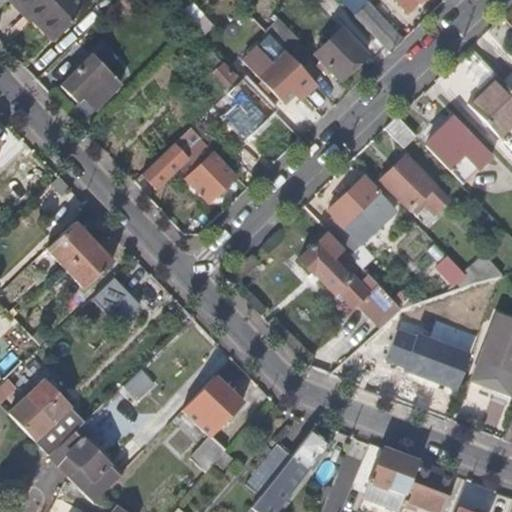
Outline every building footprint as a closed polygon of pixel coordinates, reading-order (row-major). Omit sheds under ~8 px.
[(35,15),(19,0),(7,0),(29,22),(33,18),(35,15)] [(87,4),(83,0),(19,0),(35,15),(33,18),(53,39),(68,25),(87,4)] [(184,6),(178,0),(164,0),(168,4),(177,13),(184,6)] [(198,21),(218,0),(190,0),(184,6),(188,10),(198,21)] [(394,0),(402,8),(410,0),(416,0),(418,2),(420,0),(394,0)] [(181,17),(188,10),(184,6),(177,13),(181,17)] [(181,17),(177,13),(173,17),(177,22),(181,17)] [(370,34),(382,22),(373,13),(361,25),(370,34)] [(392,32),(382,22),(370,34),(388,53),(401,41),(392,32)] [(332,36),(338,31),(333,27),(327,31),(332,36)] [(359,49),(339,29),(338,31),(332,36),(330,38),(313,53),(320,60),(332,73),(339,80),(347,72),(359,60),(364,55),(359,49)] [(164,56),(175,44),(168,38),(157,49),(164,56)] [(269,64),(253,48),(240,60),(248,69),(256,76),(269,64)] [(207,75),(218,63),(204,49),(193,59),(207,75)] [(308,78),(291,61),(282,51),(269,64),(256,76),(259,80),(265,86),(281,103),(290,94),(308,78)] [(116,85),(94,62),(88,58),(59,86),(74,103),(80,97),(91,109),(116,85)] [(237,81),(222,66),(218,63),(207,75),(224,93),(237,81)] [(511,125),(511,94),(510,92),(494,75),(464,102),(498,139),(511,125)] [(131,87),(136,82),(129,76),(124,81),(131,87)] [(298,102),(315,85),(308,78),(290,94),(298,102)] [(271,112),(252,92),(239,79),(237,81),(224,93),(233,103),(221,114),(226,119),(232,126),(234,128),(244,139),(254,129),(271,112)] [(265,86),(259,80),(255,84),(261,90),(265,86)] [(408,131),(394,116),(382,128),(399,147),(413,135),(408,131)] [(232,126),(226,119),(221,125),(227,131),(232,126)] [(488,158),(451,119),(424,147),(437,161),(447,171),(464,154),(477,168),(488,158)] [(209,136),(194,121),(187,128),(197,139),(202,144),(209,136)] [(188,147),(197,139),(187,128),(176,139),(156,157),(166,168),(170,163),(173,161),(188,147)] [(218,146),(209,136),(202,144),(211,153),(218,146)] [(203,160),(211,153),(202,144),(197,139),(188,147),(173,161),(170,163),(185,178),(192,170),(203,160)] [(229,179),(233,176),(211,153),(203,160),(192,170),(185,178),(184,179),(190,185),(206,202),(212,195),(229,179)] [(460,185),(477,168),(464,154),(447,171),(454,179),(460,185)] [(150,188),(168,170),(166,168),(156,157),(150,163),(138,175),(150,188)] [(444,202),(419,175),(402,158),(393,167),(379,180),(407,210),(417,201),(421,205),(431,215),(444,202)] [(367,234),(393,209),(361,176),(343,194),(326,211),(332,217),(322,229),(325,231),(331,238),(341,248),(347,254),(367,234)] [(412,214),(421,205),(417,201),(407,210),(412,214)] [(84,248),(91,242),(71,222),(63,230),(52,239),(44,247),(43,248),(62,269),(68,263),(84,248)] [(329,261),(341,248),(331,238),(325,231),(297,258),(329,290),(330,289),(332,291),(345,280),(341,273),(329,261)] [(81,289),(110,262),(91,242),(84,248),(68,263),(62,269),(81,289)] [(462,276),(457,271),(444,256),(433,267),(451,287),(462,276)] [(497,275),(479,256),(463,271),(474,282),(497,275)] [(487,294),(481,283),(464,291),(468,302),(487,294)] [(389,326),(401,313),(396,308),(384,321),(389,326)] [(464,363),(480,321),(465,316),(449,357),(464,363)] [(511,322),(493,316),(486,335),(474,366),(468,381),(487,388),(506,396),(508,388),(511,380),(511,378),(511,322)] [(408,373),(415,356),(413,355),(417,344),(408,340),(404,350),(382,341),(375,360),(370,370),(388,376),(404,382),(408,373)] [(431,392),(441,366),(429,362),(415,356),(408,373),(404,382),(431,392)] [(0,383),(3,381),(19,365),(10,357),(0,367),(0,366),(0,383)] [(136,403),(154,382),(139,369),(121,390),(136,403)] [(238,403),(220,386),(211,377),(177,411),(185,418),(195,427),(201,420),(213,408),(225,418),(238,403)] [(50,421),(66,405),(42,380),(25,397),(27,399),(17,408),(8,416),(18,428),(31,441),(50,421)] [(0,401),(11,390),(3,381),(0,383),(0,401)] [(228,423),(236,415),(243,407),(238,403),(225,418),(213,408),(201,420),(195,427),(204,435),(211,440),(220,430),(228,423)] [(56,426),(71,411),(66,405),(50,421),(56,426)] [(511,416),(508,425),(506,425),(503,433),(511,436),(511,438),(510,443),(511,443),(511,416)] [(49,453),(66,437),(56,426),(50,421),(31,441),(40,451),(47,458),(49,453)] [(107,463),(111,458),(80,424),(66,437),(49,453),(47,458),(57,468),(65,476),(91,503),(100,494),(118,474),(107,463)] [(323,440),(330,430),(315,424),(310,431),(323,440)] [(305,468),(326,442),(323,440),(310,431),(302,441),(294,451),(290,456),(305,468)] [(510,443),(511,438),(511,436),(503,433),(501,439),(510,443)] [(215,457),(223,449),(217,445),(211,440),(207,444),(199,454),(192,462),(203,472),(211,463),(215,457)] [(258,496),(280,468),(290,456),(275,444),(253,472),(243,484),(258,496)] [(404,491),(412,472),(417,462),(407,458),(388,452),(380,449),(360,495),(371,500),(396,510),(401,500),(404,491)] [(279,501),(295,481),(305,468),(290,456),(280,468),(258,496),(265,502),(273,509),(279,501)] [(122,470),(111,458),(107,463),(118,474),(122,470)] [(437,511),(444,497),(453,475),(417,462),(412,472),(404,491),(401,500),(406,502),(417,506),(429,511),(432,511),(437,511)] [(261,507),(265,502),(258,496),(257,497),(254,502),(261,507)] [(401,511),(406,502),(401,500),(396,510),(395,511),(401,511)] [(182,511),(186,508),(178,501),(177,502),(169,511),(168,511),(182,511)]
